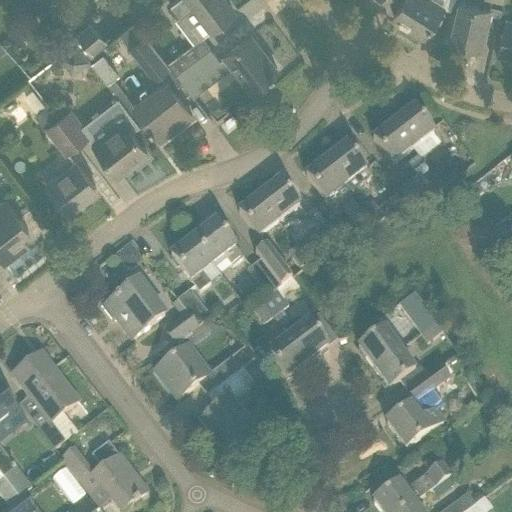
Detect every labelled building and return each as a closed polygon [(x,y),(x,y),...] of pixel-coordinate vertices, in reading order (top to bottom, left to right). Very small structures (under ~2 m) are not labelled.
[(43,3),(40,0),(21,0),(32,12),(43,3)] [(133,2),(125,9),(131,16),(142,7),(136,0),(133,2)] [(209,29),(210,30),(233,13),(222,0),(178,0),(170,6),(178,16),(173,19),(192,43),(209,29)] [(403,0),(393,17),(421,35),(441,5),(433,0),(403,0)] [(458,2),(448,41),(479,49),(489,10),(458,2)] [(495,56),(511,59),(511,17),(505,16),(495,56)] [(74,34),(91,54),(106,42),(89,21),(74,34)] [(144,35),(128,47),(152,79),(168,67),(166,64),(144,35)] [(234,47),(222,56),(223,58),(248,90),(268,75),(272,72),(276,69),(250,35),(234,47)] [(201,37),(166,64),(168,67),(175,77),(211,50),(201,37)] [(211,50),(175,77),(192,98),(204,89),(195,78),(219,60),(211,50)] [(104,53),(93,60),(107,80),(118,73),(104,53)] [(152,130),(157,137),(178,121),(181,125),(192,117),(164,80),(154,88),(159,95),(138,111),(148,125),(146,127),(150,131),(152,130)] [(57,119),(77,144),(89,135),(70,109),(57,119)] [(219,109),(211,115),(217,123),(226,117),(219,109)] [(413,111),(393,127),(412,152),(433,137),(413,111)] [(44,128),(64,154),(77,144),(57,119),(44,128)] [(91,144),(113,172),(131,158),(134,162),(146,152),(122,121),(91,144)] [(412,152),(393,127),(372,143),(392,168),(412,152)] [(346,148),(326,163),(345,189),(351,196),(371,180),(366,173),(358,163),(346,148)] [(44,185),(54,198),(67,214),(86,199),(84,196),(95,188),(75,162),(44,185)] [(305,179),(332,214),(352,198),(351,196),(345,189),(326,163),(305,179)] [(421,166),(413,172),(418,179),(419,180),(427,174),(421,166)] [(442,191),(451,184),(440,169),(431,176),(442,191)] [(433,198),(442,191),(431,176),(421,184),(433,198)] [(279,184),(258,200),(278,225),(298,210),(279,184)] [(460,197),(468,207),(482,197),(474,186),(460,197)] [(0,260),(2,263),(27,245),(18,233),(25,227),(5,200),(0,203),(0,260)] [(278,225),(258,200),(238,215),(257,241),(278,225)] [(384,221),(373,206),(364,213),(375,228),(384,221)] [(375,228),(364,213),(354,220),(366,235),(375,228)] [(215,225),(193,242),(212,268),(223,260),(231,271),(243,262),(215,225)] [(198,296),(210,287),(201,276),(212,268),(193,242),(170,259),(198,296)] [(317,257),(305,242),(296,249),(308,264),(317,257)] [(509,260),(511,257),(511,242),(502,250),(509,260)] [(260,263),(259,263),(280,291),(291,282),(266,248),(254,256),(260,263)] [(131,249),(115,261),(122,269),(125,272),(130,274),(139,267),(139,261),(137,257),(131,249)] [(247,273),(267,300),(280,291),(259,263),(247,273)] [(288,308),(285,303),(299,293),(291,282),(280,291),(267,300),(260,306),(272,321),(281,314),(288,308)] [(120,330),(131,344),(164,319),(138,284),(115,302),(112,299),(100,308),(113,325),(119,321),(124,327),(120,330)] [(197,331),(210,321),(205,315),(189,294),(177,304),(187,318),(197,331)] [(413,328),(414,328),(429,317),(413,296),(398,307),(413,328)] [(251,312),(263,327),(272,321),(260,306),(251,312)] [(232,312),(223,319),(230,328),(239,322),(232,312)] [(281,314),(272,321),(277,327),(286,320),(281,314)] [(442,336),(429,317),(414,328),(413,328),(427,347),(442,336)] [(197,331),(187,318),(164,335),(174,349),(197,331)] [(327,351),(315,335),(308,325),(295,322),(281,333),(287,341),(307,366),(327,351)] [(358,352),(373,373),(399,353),(384,333),(358,352)] [(307,366),(287,341),(267,356),(286,382),(307,366)] [(203,384),(212,395),(242,373),(257,362),(247,349),(208,379),(187,351),(155,376),(177,404),(203,384)] [(399,353),(373,373),(388,393),(414,374),(399,353)] [(77,406),(41,358),(12,379),(48,427),(39,433),(54,453),(64,445),(50,426),(63,417),(77,406)] [(441,370),(405,396),(413,406),(414,407),(431,395),(450,381),(441,370)] [(250,441),(255,447),(271,435),(255,414),(245,421),(230,402),(252,386),(242,373),(212,395),(221,407),(201,423),(217,443),(215,445),(217,448),(219,446),(228,458),(250,441)] [(0,428),(6,424),(13,433),(24,425),(10,406),(0,393),(0,428)] [(402,415),(386,427),(405,453),(421,441),(442,425),(434,415),(442,409),(431,395),(414,407),(413,406),(409,409),(409,410),(402,415)] [(102,473),(93,480),(117,511),(126,511),(133,507),(134,509),(139,505),(137,504),(146,497),(119,461),(108,446),(91,459),(102,473)] [(0,476),(10,490),(19,501),(32,492),(0,450),(0,476)] [(91,476),(75,453),(63,462),(79,485),(91,476)] [(372,505),(377,511),(405,511),(414,506),(413,506),(431,493),(451,479),(443,466),(404,494),(399,486),(372,505)] [(72,508),(86,499),(67,469),(53,478),(72,508)] [(19,501),(10,490),(0,476),(0,498),(9,509),(19,501)] [(446,511),(469,511),(476,508),(467,497),(446,511)] [(25,500),(9,511),(32,511),(34,511),(25,500)]
